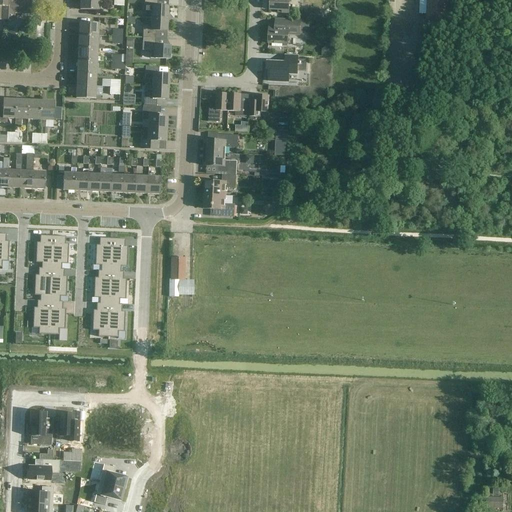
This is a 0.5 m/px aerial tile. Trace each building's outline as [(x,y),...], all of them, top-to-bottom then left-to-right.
[(0,0),(0,20),(3,20),(8,20),(14,21),(15,14),(31,15),(32,5),(32,1),(28,1),(27,0),(0,0)] [(99,11),(99,0),(80,0),(80,10),(99,11)] [(151,19),(167,19),(168,7),(157,6),(157,0),(144,0),(144,11),(151,12),(151,19)] [(293,0),(297,0),(296,0),(270,0),(270,10),(278,10),(278,13),(289,14),(289,0),(293,0)] [(447,6),(447,0),(427,0),(427,20),(446,21),(446,17),(452,17),(452,6),(447,6)] [(143,25),(143,38),(155,39),(155,31),(167,32),(167,19),(151,19),(151,25),(143,25)] [(300,35),(300,28),(309,28),(310,21),(275,20),(275,27),(269,26),(268,44),(288,45),(288,35),(300,35)] [(79,23),(79,36),(98,37),(104,37),(104,32),(98,32),(98,24),(79,23)] [(113,30),(112,37),(122,38),(122,30),(113,30)] [(97,45),(98,37),(79,36),(78,48),(97,49),(103,49),(103,45),(97,45)] [(155,46),(155,39),(143,38),(142,51),(154,51),(153,59),(169,60),(170,47),(155,46)] [(97,58),(97,49),(78,48),(77,61),(97,62),(97,61),(102,62),(102,58),(97,58)] [(111,55),(111,62),(121,63),(121,55),(111,55)] [(297,74),(298,56),(286,56),(285,63),(267,62),(267,69),(266,71),(269,71),(269,81),(289,82),(289,74),(297,74)] [(96,69),(97,62),(77,61),(77,73),(96,74),(100,74),(101,69),(96,69)] [(152,86),(168,87),(169,75),(157,75),(158,67),(145,66),(145,79),(152,80),(152,86)] [(95,87),(96,74),(77,73),(76,86),(95,87)] [(110,80),(110,88),(120,88),(120,80),(110,80)] [(95,96),(95,87),(76,86),(76,99),(95,100),(99,100),(99,96),(95,96)] [(143,106),(156,107),(156,99),(168,100),(168,87),(152,86),(147,86),(147,93),(144,93),(143,106)] [(119,101),(120,88),(110,88),(109,100),(119,101)] [(216,101),(209,101),(209,114),(208,114),(208,122),(220,122),(220,111),(228,111),(229,94),(216,93),(216,101)] [(229,94),(228,111),(235,112),(235,116),(246,117),(247,103),(240,103),(241,95),(229,94)] [(268,113),(269,96),(256,95),(256,103),(249,103),(249,117),(260,118),(260,113),(268,113)] [(15,119),(16,100),(3,100),(2,119),(15,119)] [(28,120),(28,101),(16,100),(15,119),(28,120)] [(40,120),(41,101),(28,101),(28,120),(40,120)] [(41,101),(40,120),(53,121),(54,102),(41,101)] [(160,107),(156,107),(143,106),(142,121),(148,121),(148,128),(166,129),(167,116),(156,116),(157,108),(160,108),(160,107)] [(166,129),(148,128),(147,135),(141,135),(141,149),(158,150),(155,149),(155,141),(165,142),(166,129)] [(14,133),(14,143),(21,143),(22,133),(14,133)] [(40,134),(39,144),(47,144),(47,135),(40,134)] [(225,154),(225,147),(237,148),(238,136),(218,135),(218,141),(208,140),(207,153),(225,154)] [(216,173),(229,173),(236,174),(237,161),(225,160),(225,154),(207,153),(206,166),(216,167),(216,173)] [(26,171),(21,171),(20,189),(32,189),(33,172),(33,154),(27,154),(26,171)] [(0,170),(0,188),(8,188),(9,171),(9,159),(4,159),(3,170),(0,170)] [(16,171),(9,171),(8,188),(20,189),(21,171),(20,171),(21,164),(16,164),(16,171)] [(39,172),(33,172),(32,189),(44,190),(45,172),(44,172),(44,168),(39,167),(39,172)] [(76,174),(75,174),(75,168),(71,168),(71,173),(63,173),(63,191),(75,191),(76,174)] [(83,174),(76,174),(75,191),(87,192),(88,174),(88,170),(83,170),(83,174)] [(118,176),(112,175),(111,193),(123,194),(124,176),(124,171),(118,171),(118,176)] [(100,175),(88,174),(87,192),(99,192),(100,175)] [(112,175),(100,175),(99,192),(111,193),(112,175)] [(205,195),(225,196),(225,188),(235,189),(236,176),(222,175),(222,182),(206,181),(205,189),(204,189),(204,194),(205,194),(205,195)] [(136,176),(124,176),(123,194),(135,194),(136,176)] [(136,176),(135,194),(147,195),(148,177),(136,176)] [(148,177),(147,195),(159,195),(160,177),(148,177)] [(225,204),(225,196),(205,195),(205,196),(204,196),(203,202),(205,202),(204,209),(220,210),(220,217),(234,218),(235,204),(225,204)] [(0,234),(0,267),(1,268),(2,262),(8,262),(9,242),(5,242),(6,234),(0,234)] [(36,243),(35,263),(39,263),(38,268),(41,269),(51,269),(53,236),(40,236),(39,243),(36,243)] [(53,236),(51,269),(61,269),(61,264),(67,265),(68,244),(65,244),(65,237),(53,236)] [(96,245),(95,266),(98,266),(98,271),(101,271),(111,272),(112,239),(99,238),(99,246),(96,245)] [(112,239),(111,272),(120,272),(121,267),(127,267),(128,247),(124,247),(125,240),(112,239)] [(171,258),(170,279),(169,279),(169,297),(178,297),(178,280),(184,280),(185,258),(171,258)] [(35,275),(34,296),(37,296),(37,301),(40,301),(50,302),(51,269),(41,269),(41,276),(35,275)] [(51,269),(50,302),(60,302),(60,297),(66,297),(67,277),(64,277),(64,270),(61,269),(51,269)] [(94,278),(93,298),(99,299),(99,304),(109,304),(111,272),(101,271),(100,278),(94,278)] [(111,272),(109,304),(119,305),(119,300),(125,300),(126,279),(123,279),(123,272),(120,272),(111,272)] [(33,308),(32,328),(38,329),(38,335),(48,335),(50,302),(40,301),(39,308),(33,308)] [(50,302),(48,335),(58,336),(58,330),(64,330),(65,309),(62,309),(62,302),(60,302),(50,302)] [(93,311),(92,331),(98,331),(98,337),(108,338),(109,304),(99,304),(96,303),(96,311),(93,311)] [(109,304),(108,338),(118,338),(118,332),(124,332),(125,312),(122,312),(122,305),(119,305),(109,304)] [(27,426),(27,435),(30,435),(30,436),(39,437),(39,446),(50,446),(52,419),(45,419),(46,413),(31,412),(30,426),(27,426)] [(59,413),(58,436),(68,437),(68,441),(78,442),(79,422),(73,422),(73,414),(59,413)] [(88,415),(87,435),(99,435),(100,415),(88,415)] [(100,415),(99,435),(109,436),(110,416),(100,415)] [(504,426),(505,415),(489,415),(488,425),(504,426)] [(110,416),(109,436),(120,436),(121,416),(110,416)] [(121,416),(120,436),(132,437),(132,417),(121,416)] [(41,467),(28,467),(28,480),(50,481),(50,474),(58,474),(58,461),(41,461),(41,467)] [(103,465),(99,483),(123,489),(126,478),(113,475),(115,468),(103,465)] [(99,483),(94,503),(105,506),(107,497),(120,501),(123,489),(99,483)] [(27,493),(27,504),(52,505),(52,488),(41,487),(40,493),(27,493)] [(503,509),(503,498),(486,497),(486,508),(503,509)]
